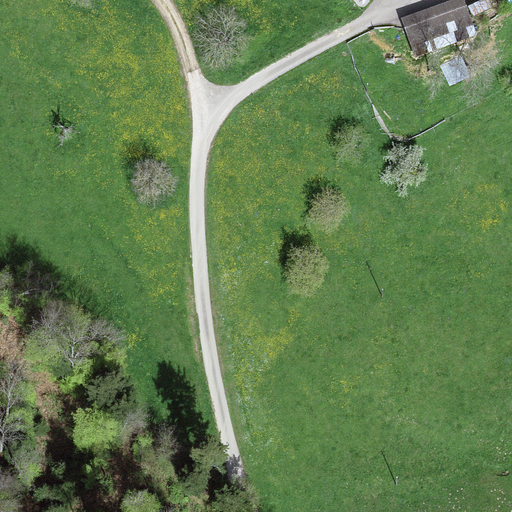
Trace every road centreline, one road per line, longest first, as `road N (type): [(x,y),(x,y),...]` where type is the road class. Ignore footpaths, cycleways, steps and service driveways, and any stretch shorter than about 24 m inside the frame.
road 1 (unclassified): [(407,0),(279,69),(199,131),(204,316),(218,408),(251,511)]
road 2 (track): [(199,131),(190,50),(162,0)]
